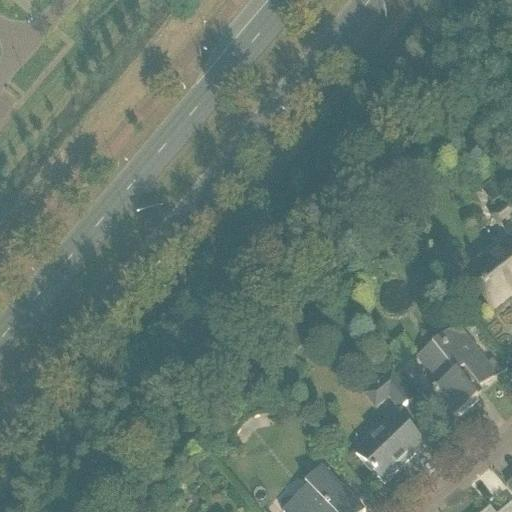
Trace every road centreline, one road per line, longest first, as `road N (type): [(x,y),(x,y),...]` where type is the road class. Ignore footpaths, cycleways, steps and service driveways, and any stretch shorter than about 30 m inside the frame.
road 1 (secondary): [(0,435),(372,0)]
road 2 (secondary): [(288,0),(0,340)]
